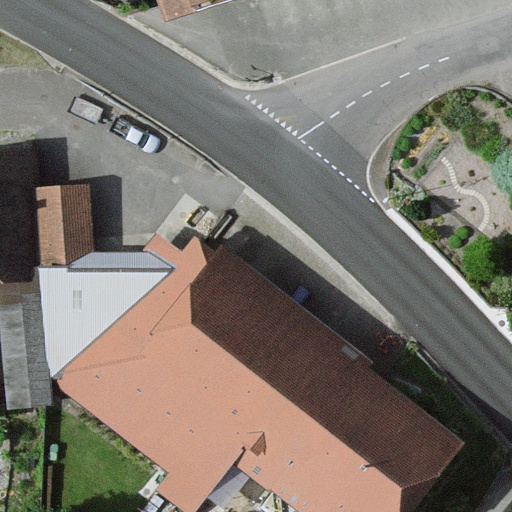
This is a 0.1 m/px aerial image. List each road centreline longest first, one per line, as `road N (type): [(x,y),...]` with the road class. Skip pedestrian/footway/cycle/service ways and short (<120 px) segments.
road 1 (primary): [(278,156),(511,396)]
road 2 (primary): [(15,0),(278,156)]
road 3 (tertiary): [(511,39),(375,88),(278,156)]
